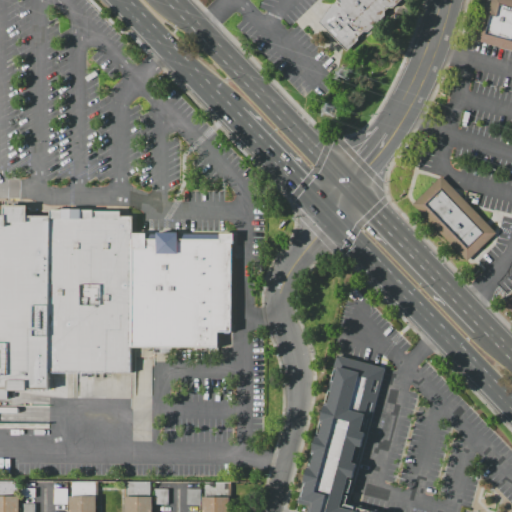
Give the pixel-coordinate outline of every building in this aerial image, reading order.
[(334,0),(318,23),(348,53),(401,0),(334,0)] [(511,50),(475,40),(485,3),(489,4),(490,0),(511,0),(511,50)] [(442,176),(497,233),(467,261),(412,204),(442,176)] [(0,389),(53,390),(52,374),(54,216),(31,215),(32,204),(8,204),(8,215),(2,215),(0,213),(0,389)] [(52,372),(132,372),(132,346),(216,347),(216,333),(232,333),(232,244),(233,244),(234,234),(219,234),(219,239),(180,238),(180,233),(156,233),(156,239),(146,239),(146,233),(133,233),(134,216),(121,216),(121,209),(54,208),(54,216),(52,372)] [(337,355),(383,368),(347,502),(383,511),(304,511),(306,505),(297,502),(337,355)] [(0,482),(0,511),(20,511),(21,496),(17,496),(17,482),(0,482)] [(71,482),(71,496),(69,496),(69,511),(97,511),(97,482),(71,482)] [(124,482),(124,500),(125,500),(125,511),(153,511),(153,496),(150,496),(150,482),(124,482)] [(53,504),(67,504),(67,488),(53,488),(53,504)] [(167,488),(154,488),(154,504),(167,504),(167,488)] [(186,505),(199,505),(200,489),(187,489),(186,505)] [(203,497),(203,511),(230,511),(230,497),(203,497)]
